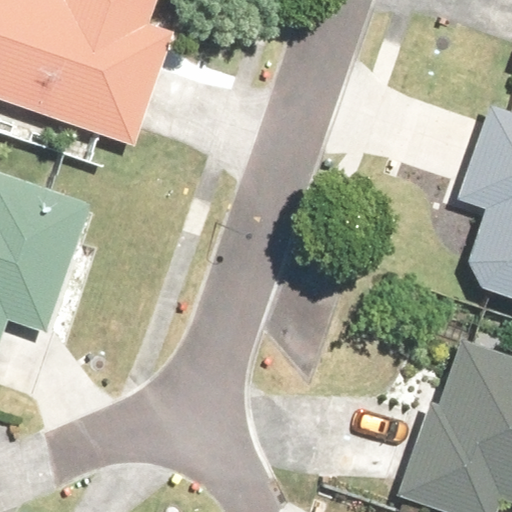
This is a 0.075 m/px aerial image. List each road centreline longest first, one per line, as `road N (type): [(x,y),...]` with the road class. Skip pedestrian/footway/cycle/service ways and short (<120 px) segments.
road 1 (residential): [(195,412),(339,0)]
road 2 (residential): [(56,457),(195,412)]
road 3 (residential): [(261,511),(195,412)]
